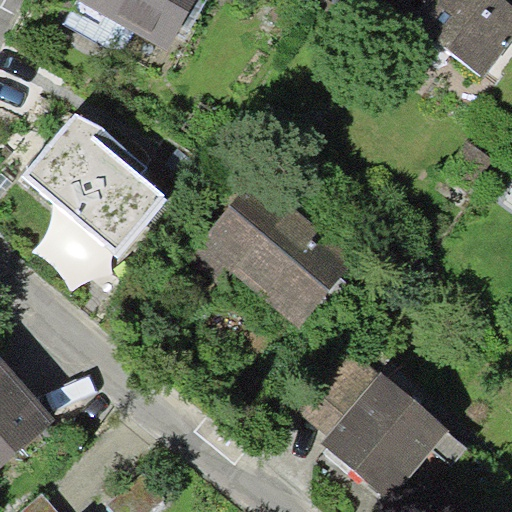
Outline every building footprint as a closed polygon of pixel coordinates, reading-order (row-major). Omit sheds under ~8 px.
[(77,0),(166,50),(180,25),(194,0),(77,0)] [(206,0),(194,0),(180,25),(189,30),(206,0)] [(383,0),(483,76),(511,38),(511,2),(509,0),(383,0)] [(76,113),(23,176),(118,258),(169,197),(141,174),(148,168),(103,129),(76,113)] [(493,158),(467,140),(448,169),(473,186),(493,158)] [(300,328),(359,256),(258,173),(185,260),(217,287),(231,271),(300,328)] [(328,436),(379,375),(349,351),(299,412),(328,436)] [(0,469),(57,419),(0,355),(0,469)] [(450,430),(382,373),(379,375),(328,436),(322,442),(391,500),(434,449),(448,432),(450,430)] [(466,448),(448,432),(434,449),(452,465),(466,448)] [(108,504),(115,511),(146,511),(164,497),(142,473),(108,504)] [(59,511),(44,493),(20,511),(59,511)]
